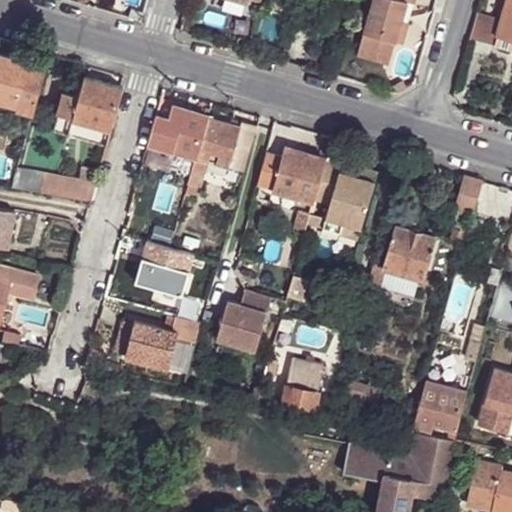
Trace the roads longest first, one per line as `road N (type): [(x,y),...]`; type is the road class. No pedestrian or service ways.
road 1 (residential): [(66,358),(151,56)]
road 2 (residential): [(418,132),(151,56)]
road 3 (residential): [(151,56),(0,12)]
road 4 (residential): [(418,132),(456,0)]
